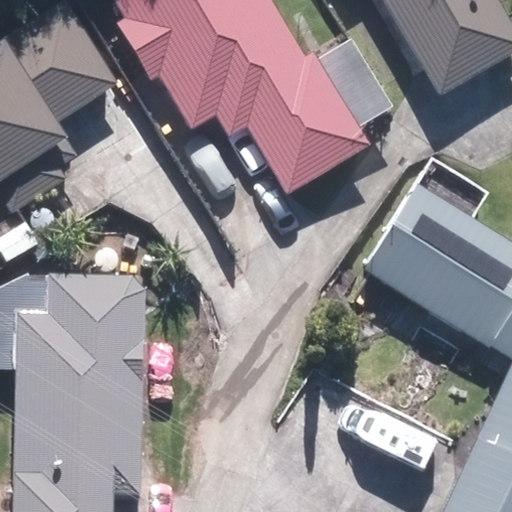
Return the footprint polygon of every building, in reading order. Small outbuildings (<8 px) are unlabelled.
[(305,63),(269,0),(118,0),(191,125),(218,110),(233,135),(248,126),(286,191),(367,145),(316,57),(305,63)] [(384,0),(439,94),(511,52),(511,23),(498,0),(384,0)] [(61,1),(0,41),(0,177),(65,134),(58,123),(117,84),(61,1)] [(511,511),(511,236),(415,181),(360,275),(511,361),(511,362),(445,511),(511,511)] [(140,494),(145,277),(19,274),(13,511),(113,511),(114,494),(140,494)]
